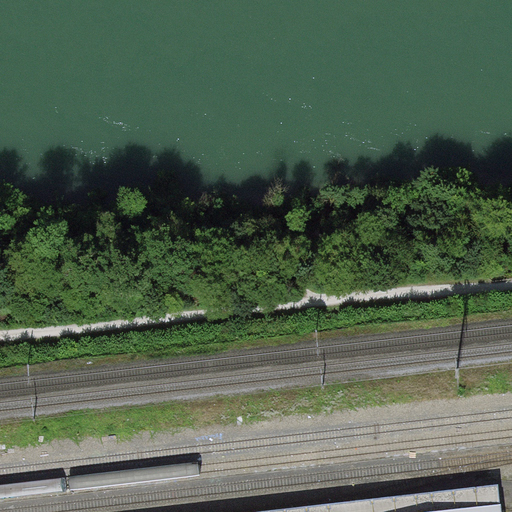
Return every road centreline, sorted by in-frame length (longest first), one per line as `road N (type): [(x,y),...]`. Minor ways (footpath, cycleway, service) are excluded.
road 1 (track): [(0,342),(314,300)]
road 2 (track): [(314,300),(511,276)]
